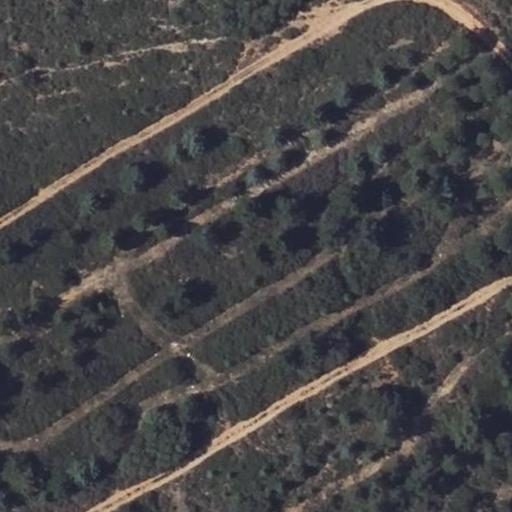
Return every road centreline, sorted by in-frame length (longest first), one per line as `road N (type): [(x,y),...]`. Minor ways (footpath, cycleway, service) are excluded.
road 1 (track): [(0,219),(357,10),(429,0),(483,25),(511,56)]
road 2 (track): [(96,511),(511,280)]
